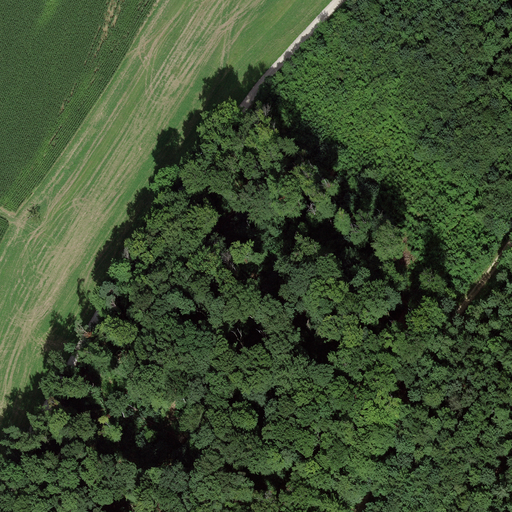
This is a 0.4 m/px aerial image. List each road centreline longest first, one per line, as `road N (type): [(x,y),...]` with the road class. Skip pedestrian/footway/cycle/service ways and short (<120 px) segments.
road 1 (track): [(338,0),(153,225),(102,303),(52,417),(0,487)]
road 2 (track): [(348,0),(300,71),(276,131),(256,338)]
road 3 (track): [(511,236),(460,312),(355,511)]
road 4 (track): [(178,511),(256,338)]
